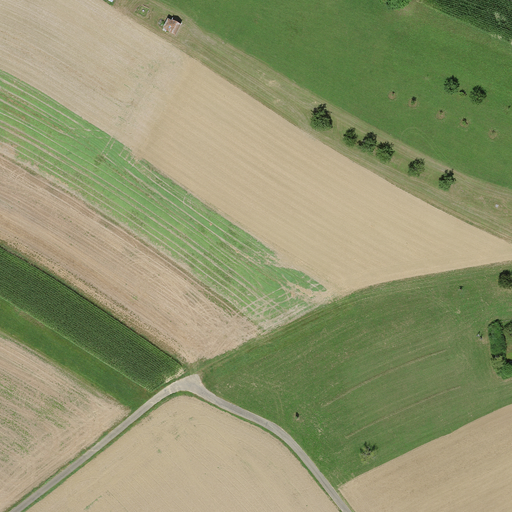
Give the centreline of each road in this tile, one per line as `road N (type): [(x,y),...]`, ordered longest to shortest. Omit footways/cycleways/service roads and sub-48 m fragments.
road 1 (track): [(346,511),(291,442),(199,388),(181,386),(164,390),(14,511)]
road 2 (track): [(511,198),(260,70),(180,18)]
